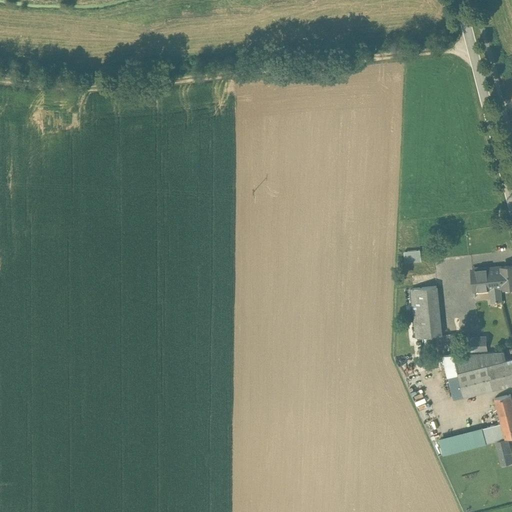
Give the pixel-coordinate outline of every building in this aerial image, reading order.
[(420,250),(404,252),(405,262),(421,261),(420,250)] [(511,265),(502,267),(504,288),(511,286),(511,265)] [(502,267),(481,269),(479,267),(475,268),(473,270),(472,270),(474,290),(490,289),(500,288),(504,287),(504,288),(502,267)] [(437,286),(412,289),(417,338),(442,335),(437,286)] [(500,288),(490,289),(492,302),(501,301),(500,288)] [(485,337),(467,338),(468,350),(486,349),(485,337)] [(511,359),(497,363),(494,350),(483,351),(487,366),(458,373),(464,396),(511,383),(511,359)] [(511,399),(511,394),(495,398),(501,423),(498,424),(501,439),(505,438),(511,436),(511,399)] [(501,439),(496,440),(502,465),(511,462),(505,438),(501,439)]
